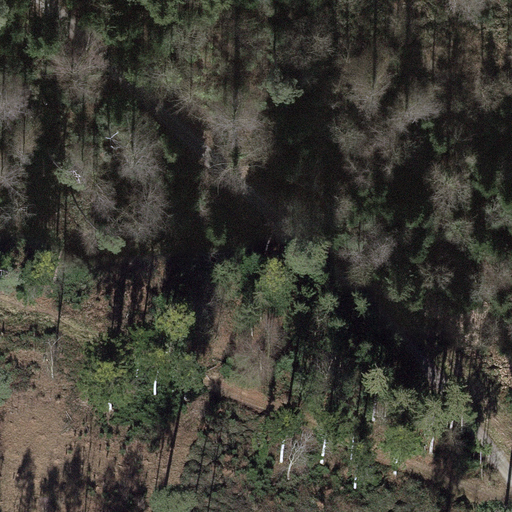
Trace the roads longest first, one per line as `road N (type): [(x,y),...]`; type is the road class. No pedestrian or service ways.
road 1 (track): [(511,481),(393,326),(38,0)]
road 2 (track): [(511,505),(0,298)]
